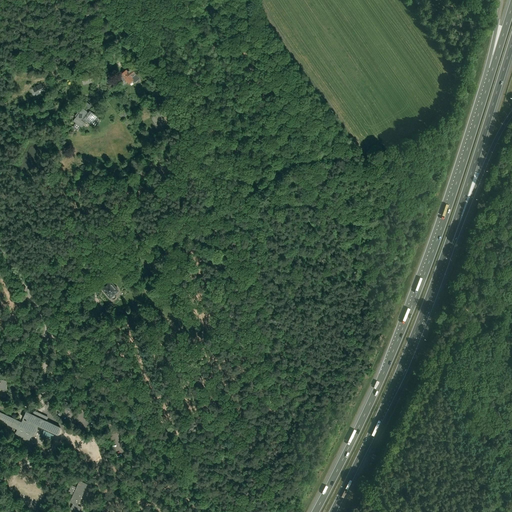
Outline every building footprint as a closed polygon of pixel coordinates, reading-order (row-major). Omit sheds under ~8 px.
[(125,67),(132,62),(129,58),(122,63),(125,67)] [(88,62),(83,64),(86,72),(91,70),(88,62)] [(122,73),(118,76),(120,79),(122,82),(124,80),(125,79),(127,81),(128,83),(129,82),(131,81),(132,80),(133,81),(134,83),(137,81),(140,79),(138,76),(136,74),(134,71),(132,67),(129,69),(127,71),(126,70),(122,73)] [(91,73),(83,75),(81,76),(83,84),(93,81),(91,73)] [(41,84),(33,88),(37,94),(42,92),(43,94),(46,92),(41,84)] [(75,122),(72,127),(77,130),(80,126),(82,127),(85,122),(81,119),(87,111),(83,108),(79,113),(78,112),(75,116),(76,117),(73,121),(75,122)] [(90,111),(88,113),(84,119),(86,120),(91,124),(94,120),(97,123),(100,119),(97,116),(90,111)] [(115,295),(114,294),(118,290),(110,280),(101,287),(110,297),(112,298),(112,299),(113,299),(114,299),(115,298),(116,297),(116,296),(115,295)] [(79,309),(87,302),(83,298),(75,305),(79,309)] [(77,382),(73,378),(71,380),(63,370),(61,368),(56,371),(67,383),(70,387),(77,382)] [(16,434),(29,440),(36,424),(58,434),(61,428),(46,421),(48,417),(34,411),(32,414),(26,411),(23,418),(25,419),(22,425),(19,423),(20,421),(0,411),(0,421),(18,429),(16,434)] [(77,505),(87,484),(79,480),(76,487),(71,485),(68,493),(73,495),(70,502),(73,503),(70,508),(77,511),(78,511),(81,507),(77,505)]
